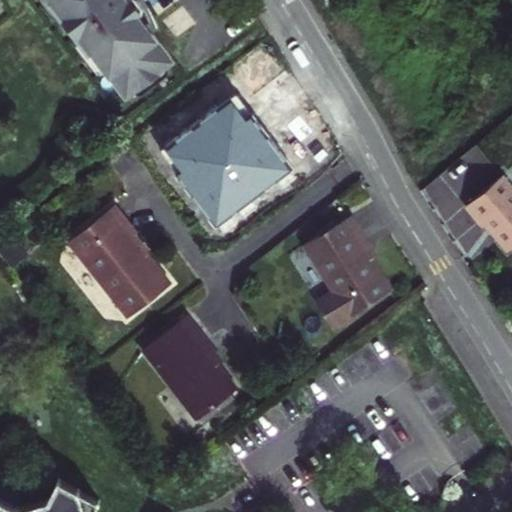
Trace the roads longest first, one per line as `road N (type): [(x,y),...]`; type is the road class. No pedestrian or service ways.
road 1 (residential): [(511,374),(377,146)]
road 2 (residential): [(377,146),(211,276)]
road 3 (residential): [(377,146),(291,0)]
road 4 (residential): [(128,156),(211,276)]
